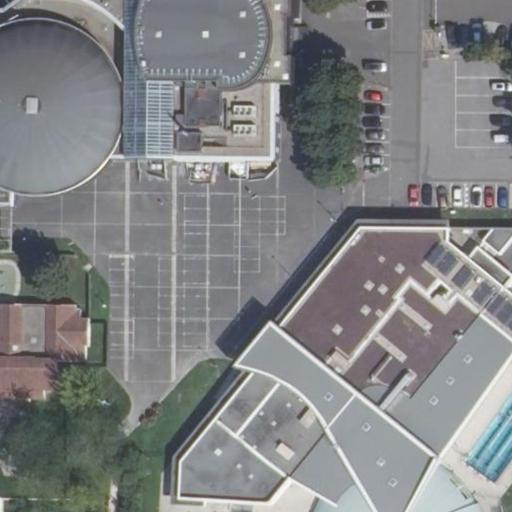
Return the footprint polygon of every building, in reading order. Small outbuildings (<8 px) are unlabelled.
[(0,43),(10,39),(32,32),(57,33),(82,40),(104,57),(121,83),(126,109),(126,129),(121,146),(115,159),(279,162),(280,88),(299,88),(300,59),(295,59),(295,19),(299,19),(298,0),(23,0),(21,1),(7,10),(0,10),(0,43)] [(0,183),(4,186),(19,192),(23,193),(30,195),(37,196),(45,197),(52,196),(59,195),(66,194),(75,192),(80,189),(87,185),(93,182),(99,177),(104,172),(110,167),(115,159),(121,146),(126,129),(126,109),(121,83),(104,57),(82,40),(57,33),(32,32),(10,39),(0,43),(0,183)] [(0,206),(18,207),(45,211),(45,197),(37,196),(30,195),(23,193),(19,192),(4,186),(0,183),(0,206)] [(319,494),(319,503),(324,495),(329,488),(336,482),(342,476),(350,470),(358,466),(366,462),(374,459),(383,457),(392,455),(402,455),(411,456),(420,457),(428,459),(433,461),(511,363),(511,291),(511,289),(511,272),(484,249),(455,243),(455,229),(366,228),(282,331),(293,340),(276,360),(266,372),(260,370),(185,463),(184,494),(198,495),(198,501),(272,504),(294,480),(319,494)] [(489,243),(505,256),(511,248),(511,230),(499,230),(489,243)] [(0,398),(13,399),(13,403),(30,403),(31,399),(45,400),(45,391),(61,391),(60,361),(87,361),(88,347),(90,346),(90,320),(81,320),(81,312),(77,312),(77,308),(0,307),(0,398)] [(486,511),(483,505),(478,497),(473,489),(467,483),(460,477),(453,471),(445,466),(437,462),(433,461),(428,459),(420,457),(411,456),(402,455),(392,455),(383,457),(374,459),(366,462),(358,466),(350,470),(342,476),(336,482),(329,488),(324,495),(319,503),(315,511),(314,511),(486,511)]
